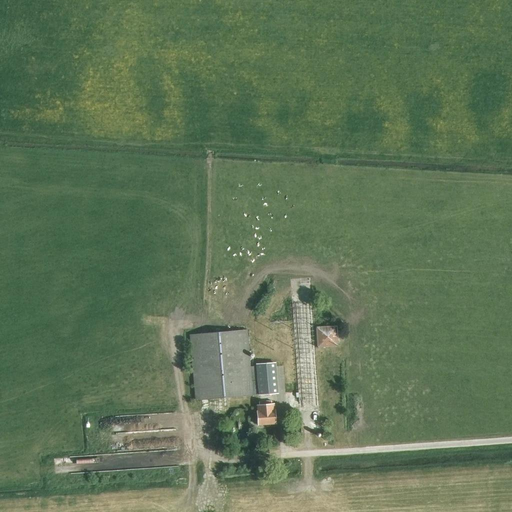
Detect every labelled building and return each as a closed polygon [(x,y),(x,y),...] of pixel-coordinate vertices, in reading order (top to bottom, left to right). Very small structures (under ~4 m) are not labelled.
[(298,393),(287,394),(288,409),(319,407),(312,302),(292,303),(298,393)] [(271,322),(274,351),(295,350),(292,321),(271,322)] [(342,346),(341,324),(320,325),(321,347),(342,346)] [(271,362),(253,364),(254,367),(251,367),(248,330),(190,335),(196,401),(277,393),(274,363),(271,363),(271,362)] [(259,403),(259,405),(257,405),(257,411),(256,412),(258,426),(276,424),(275,410),(274,410),(274,404),(271,404),(271,402),(259,403)]
